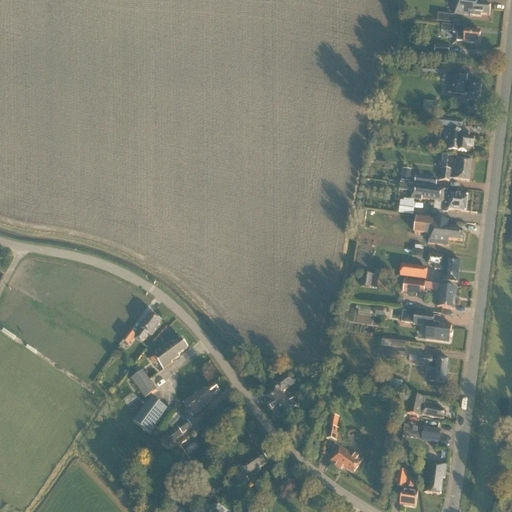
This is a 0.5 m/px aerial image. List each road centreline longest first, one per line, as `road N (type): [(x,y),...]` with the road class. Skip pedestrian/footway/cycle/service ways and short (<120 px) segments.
road 1 (tertiary): [(450,511),(511,26)]
road 2 (tertiary): [(0,240),(102,264),(164,298),(271,431),(307,468),(372,511)]
